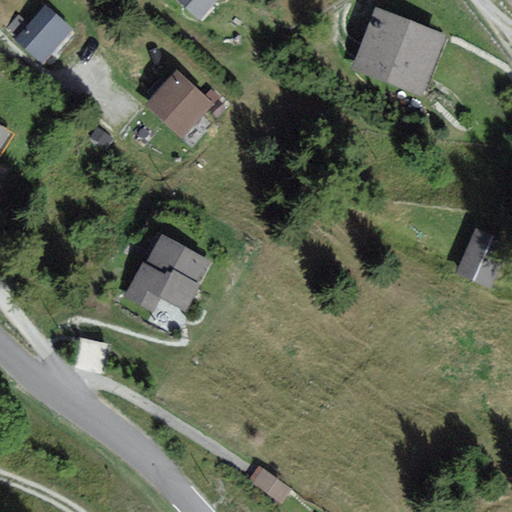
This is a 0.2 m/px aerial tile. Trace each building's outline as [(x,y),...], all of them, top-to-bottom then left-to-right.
[(178,0),(200,20),(218,0),(178,0)] [(43,9),(14,41),(41,65),(70,33),(43,9)] [(443,38),(373,13),(351,73),(421,98),(443,38)] [(212,108),(169,72),(133,111),(178,148),(212,108)] [(505,238),(476,227),(458,272),(488,283),(505,238)] [(208,262),(156,236),(124,301),(152,315),(159,300),(183,312),(208,262)] [(80,332),(76,365),(104,368),(108,336),(80,332)] [(299,479),(272,455),(263,474),(290,492),(299,479)]
